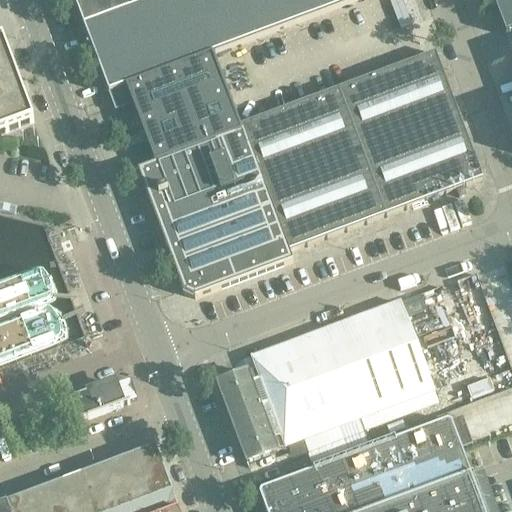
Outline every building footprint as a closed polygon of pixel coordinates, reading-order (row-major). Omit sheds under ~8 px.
[(73,0),(83,28),(129,11),(124,0),(73,0)] [(157,0),(129,11),(83,28),(109,95),(126,88),(360,0),(157,0)] [(124,0),(129,11),(157,0),(124,0)] [(511,0),(495,8),(494,8),(505,37),(511,34),(511,0)] [(0,41),(0,135),(34,122),(3,40),(0,41)] [(342,90),(241,128),(243,133),(244,133),(289,253),(389,216),(482,181),(435,55),(342,90)] [(126,88),(109,95),(115,111),(131,105),(126,88)] [(243,133),(137,173),(184,295),(194,300),(293,264),(289,253),(244,133),(243,133)] [(53,256),(0,274),(0,366),(82,336),(53,256)] [(243,363),(247,375),(277,454),(434,394),(401,305),(243,363)] [(237,379),(218,386),(247,465),(277,454),(247,375),(243,363),(233,367),(237,379)] [(87,396),(70,402),(78,425),(88,421),(123,408),(115,386),(87,396)] [(260,495),(259,497),(264,511),(497,511),(484,475),(482,474),(470,479),(471,478),(470,477),(471,476),(451,425),(450,424),(450,423),(449,423),(447,423),(396,442),(395,443),(395,444),(393,443),(315,472),(314,473),(314,474),(313,473),(261,493),(260,494),(259,495),(260,495)] [(155,449),(7,505),(9,511),(155,511),(175,505),(155,449)]
